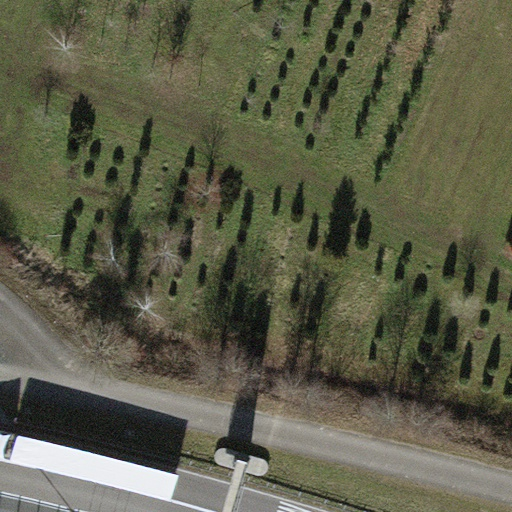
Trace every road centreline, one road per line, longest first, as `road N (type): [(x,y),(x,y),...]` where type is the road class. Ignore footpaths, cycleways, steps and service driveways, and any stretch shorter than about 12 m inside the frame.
road 1 (track): [(49,382),(511,486)]
road 2 (primary): [(0,474),(153,511)]
